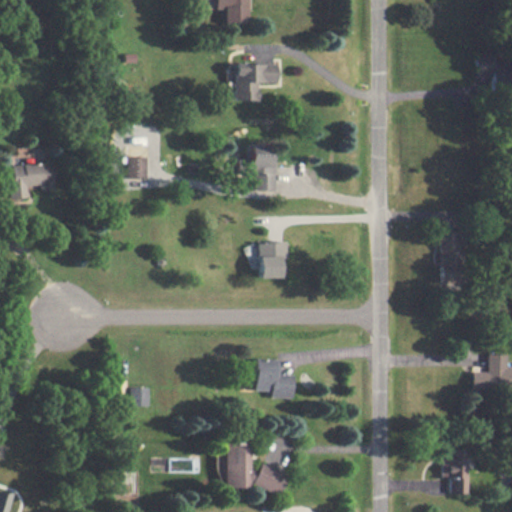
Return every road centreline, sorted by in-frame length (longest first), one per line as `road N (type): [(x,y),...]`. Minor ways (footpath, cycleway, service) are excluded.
road 1 (residential): [(380,511),(379,0)]
road 2 (residential): [(60,319),(379,315)]
